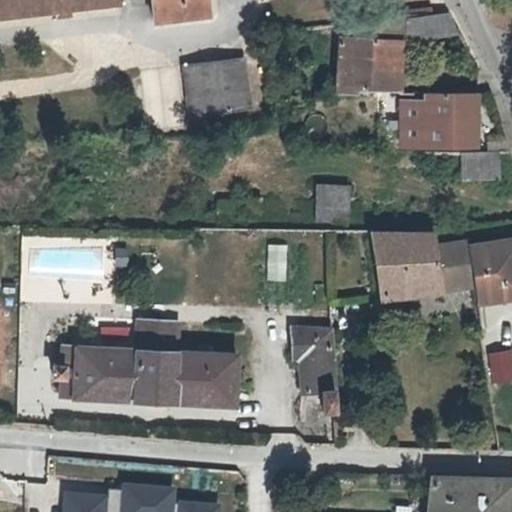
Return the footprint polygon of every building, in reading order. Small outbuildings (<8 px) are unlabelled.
[(117,0),(0,0),(0,18),(118,6),(117,0)] [(158,0),(160,15),(214,9),(212,0),(158,0)] [(413,45),(456,38),(451,9),(408,16),(413,45)] [(335,25),(335,32),(341,32),(342,95),(363,96),(363,93),(402,94),(402,18),(335,25)] [(241,56),(182,62),(188,110),(247,105),(241,56)] [(400,98),(399,147),(483,147),(483,92),(428,91),(428,98),(400,98)] [(507,138),(488,138),(488,149),(510,149),(507,138)] [(498,178),(498,151),(461,151),(460,178),(498,178)] [(313,220),(349,221),(350,183),(314,182),(313,220)] [(385,294),(474,285),(468,241),(468,238),(440,240),(438,230),(378,232),(384,293),(385,294)] [(474,285),(476,297),(511,295),(511,239),(468,241),(474,285)] [(511,303),(511,295),(476,297),(476,304),(511,303)] [(60,376),(60,393),(230,403),(232,351),(176,347),(177,319),(137,317),(135,345),(62,341),(61,360),(53,359),(53,375),(60,376)] [(299,389),(320,389),(333,389),(328,325),(292,324),(292,353),(297,353),(299,389)] [(511,377),(509,352),(487,354),(491,385),(511,382),(511,377)] [(333,407),(333,389),(320,389),(321,408),(333,407)] [(511,511),(511,481),(429,476),(425,511),(511,511)] [(171,511),(174,486),(123,481),(119,511),(171,511)] [(103,511),(105,489),(62,486),(60,511),(103,511)] [(218,511),(219,503),(178,500),(177,511),(218,511)]
